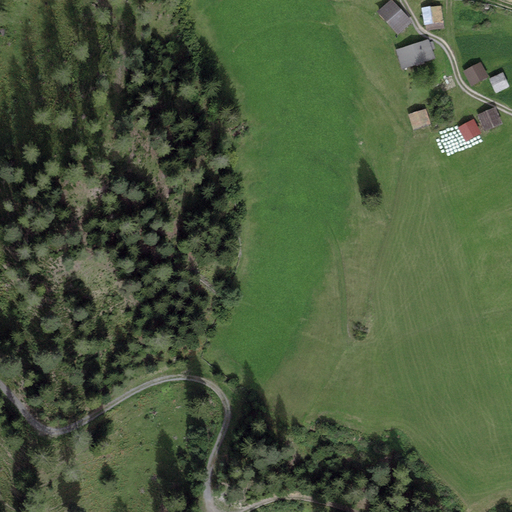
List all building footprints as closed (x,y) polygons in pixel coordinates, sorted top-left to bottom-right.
[(411,22),(391,0),(389,0),(376,12),(397,35),(411,22)] [(440,5),(422,8),(425,29),(443,26),(440,5)] [(430,42),(429,40),(396,50),(402,69),(435,58),(432,49),(436,48),(433,41),(430,42)] [(479,63),(464,70),(471,84),(486,76),(479,63)] [(509,86),(503,73),(489,79),(495,92),(509,86)] [(501,123),(494,107),(478,115),(485,131),(501,123)] [(429,125),(424,110),(408,114),(413,130),(429,125)] [(481,133),(474,119),(458,128),(466,142),(481,133)]
